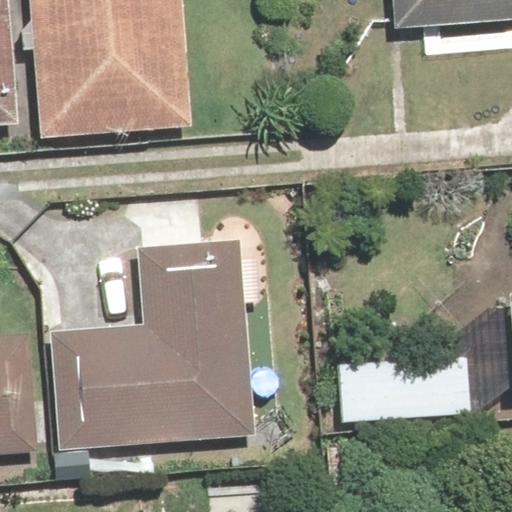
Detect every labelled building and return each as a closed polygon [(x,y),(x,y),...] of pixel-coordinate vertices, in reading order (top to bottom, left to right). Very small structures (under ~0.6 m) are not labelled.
[(9,0),(0,0),(0,123),(19,122),(9,0)] [(186,0),(33,0),(46,133),(197,120),(186,0)] [(511,0),(397,0),(399,25),(511,19),(511,0)] [(150,324),(64,329),(69,440),(263,430),(253,235),(145,241),(150,324)] [(511,292),(465,327),(467,350),(342,364),(349,426),(474,413),(511,391),(511,292)] [(0,450),(37,448),(29,341),(0,342),(0,450)]
